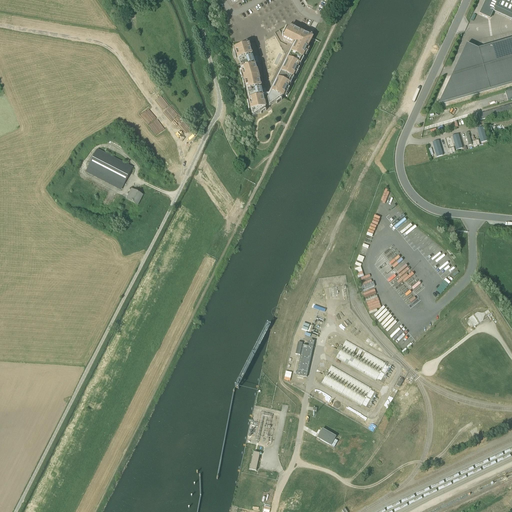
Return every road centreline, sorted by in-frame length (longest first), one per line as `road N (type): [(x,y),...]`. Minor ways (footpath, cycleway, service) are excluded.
road 1 (unclassified): [(14,511),(217,115),(215,79),(189,0)]
road 2 (unclassified): [(511,219),(434,209),(404,180),(405,130),(466,0)]
